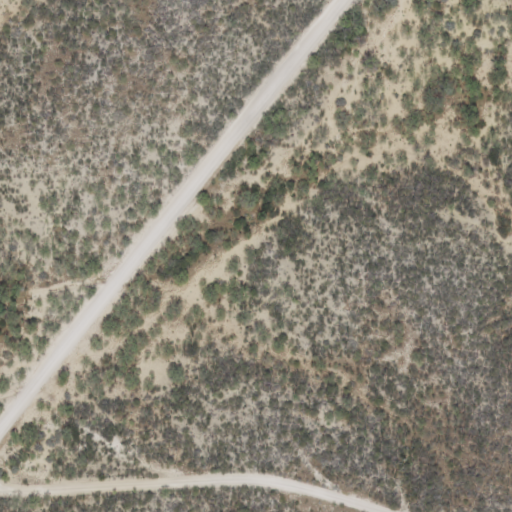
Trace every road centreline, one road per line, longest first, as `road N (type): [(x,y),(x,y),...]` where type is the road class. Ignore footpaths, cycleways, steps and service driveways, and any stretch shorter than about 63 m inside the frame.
road 1 (residential): [(0,431),(337,0)]
road 2 (residential): [(401,511),(279,479),(0,488)]
